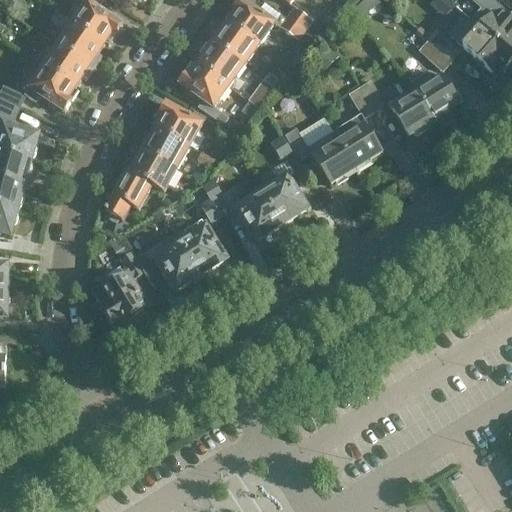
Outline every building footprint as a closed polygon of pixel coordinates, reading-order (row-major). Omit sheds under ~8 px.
[(78,0),(86,5),(72,27),(104,48),(104,47),(108,50),(122,28),(98,12),(99,11),(100,11),(107,0),(78,0)] [(229,25),(228,26),(259,48),(275,27),(240,2),(225,22),(229,25)] [(294,11),(287,21),(305,35),(312,25),(294,11)] [(490,16),(479,29),(479,30),(511,57),(511,23),(499,12),(494,19),(490,16)] [(104,48),(72,27),(54,15),(49,23),(67,34),(58,48),(93,72),(101,60),(97,57),(104,48)] [(305,35),(287,21),(280,31),(298,45),(305,35)] [(460,48),(466,53),(465,54),(494,78),(500,71),(504,74),(511,63),(511,57),(479,30),(479,29),(471,22),(467,28),(466,28),(463,29),(461,30),(459,32),(458,34),(457,37),(457,40),(458,44),(459,46),(460,48)] [(218,33),(209,44),(244,69),(259,48),(228,26),(221,35),(218,33)] [(436,32),(427,42),(429,44),(452,65),(461,55),(436,32)] [(204,59),(198,68),(229,90),(244,69),(209,44),(201,56),(204,59)] [(429,44),(419,54),(443,76),(452,65),(429,44)] [(329,47),(313,62),(323,74),(339,59),(329,47)] [(58,48),(43,70),(75,91),(81,82),(85,85),(93,72),(58,48)] [(276,60),(266,53),(261,59),(271,67),(276,60)] [(229,90),(198,68),(197,69),(193,66),(179,86),(202,104),(197,111),(221,128),(226,121),(213,111),(229,90)] [(75,91),(43,70),(28,92),(64,116),(78,95),(74,93),(75,91)] [(414,90),(435,124),(461,107),(443,79),(441,80),(428,74),(411,85),(414,90)] [(262,105),(274,88),(266,82),(253,99),(262,105)] [(370,84),(360,91),(375,114),(385,108),(370,84)] [(3,89),(0,96),(0,104),(19,114),(26,100),(3,89)] [(414,90),(388,106),(409,139),(435,124),(414,90)] [(361,118),(334,135),(357,172),(382,156),(365,129),(368,127),(364,121),(375,114),(360,91),(349,98),(361,118)] [(0,120),(15,124),(19,114),(0,104),(0,120)] [(152,131),(155,132),(190,151),(203,128),(200,126),(204,120),(196,116),(192,122),(165,107),(152,131)] [(0,155),(30,164),(37,138),(0,127),(0,155)] [(301,163),(312,156),(332,188),(357,172),(334,135),(309,150),(297,131),(286,138),(301,163)] [(147,140),(140,153),(177,174),(190,151),(155,132),(150,142),(147,140)] [(281,163),(291,157),(281,140),(270,146),(281,163)] [(136,168),(130,178),(152,190),(152,189),(165,196),(177,174),(140,153),(133,166),(136,168)] [(0,182),(23,189),(30,164),(0,155),(0,182)] [(215,163),(201,156),(197,164),(211,171),(215,163)] [(109,218),(107,222),(117,227),(113,237),(119,239),(134,229),(124,224),(131,210),(139,214),(152,190),(130,178),(127,176),(105,216),(109,218)] [(275,180),(258,191),(282,229),(307,213),(286,179),(278,184),(275,180)] [(201,189),(209,203),(210,202),(215,211),(226,205),(210,180),(201,189)] [(23,189),(0,182),(0,209),(17,214),(23,189)] [(282,229),(258,191),(241,202),(244,206),(236,211),(257,245),(282,229)] [(166,197),(161,204),(169,209),(170,209),(186,199),(175,193),(171,200),(166,197)] [(210,202),(209,203),(200,208),(211,225),(221,219),(215,211),(210,202)] [(0,236),(10,239),(17,214),(0,209),(0,236)] [(170,209),(169,209),(160,214),(164,221),(174,215),(170,209)] [(164,221),(160,214),(151,219),(155,226),(164,221)] [(188,240),(179,245),(201,279),(226,263),(202,224),(184,234),(188,240)] [(119,243),(111,248),(118,261),(127,255),(119,243)] [(201,279),(179,245),(171,250),(168,245),(151,256),(175,295),(201,279)] [(102,311),(101,311),(113,331),(122,325),(123,327),(147,312),(130,285),(146,276),(133,255),(120,263),(125,272),(109,282),(92,294),(102,311)] [(511,331),(493,342),(504,363),(511,358),(511,331)] [(452,395),(474,383),(462,363),(440,374),(452,395)] [(410,394),(389,406),(401,427),(422,415),(410,394)] [(327,445),(338,465),(380,441),(368,421),(327,445)]
